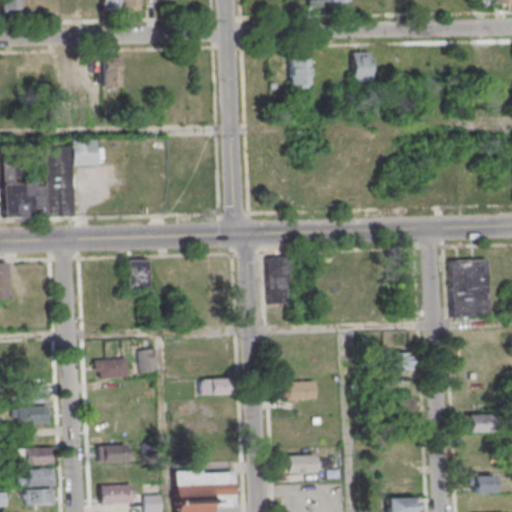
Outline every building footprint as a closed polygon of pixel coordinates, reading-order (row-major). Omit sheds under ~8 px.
[(14,0),(0,0),(0,11),(15,12),(14,0)] [(117,0),(98,0),(98,10),(117,10),(117,0)] [(138,9),(137,0),(120,0),(120,9),(138,9)] [(473,48),(474,81),(511,80),(511,50),(493,51),(493,47),(473,48)] [(350,80),(369,80),(369,50),(350,50),(350,80)] [(79,83),(79,56),(60,56),(60,83),(79,83)] [(101,86),(119,86),(119,56),(101,56),(101,86)] [(287,56),(287,85),(307,85),(307,56),(287,56)] [(2,165),(3,217),(71,216),(71,164),(94,164),(94,143),(40,144),(40,165),(2,165)] [(287,166),(268,166),(268,200),(287,200),(287,166)] [(287,257),(268,257),(268,301),(287,301),(287,257)] [(127,288),(146,288),(146,259),(127,259),(127,288)] [(413,288),(413,259),(393,259),(393,288),(413,288)] [(485,259),(448,259),(449,317),(486,316),(485,259)] [(154,371),(152,348),(136,349),(138,372),(154,371)] [(385,370),(408,370),(408,351),(385,351),(385,370)] [(123,357),(91,358),(92,378),(124,377),(123,357)] [(226,378),(197,378),(197,393),(226,393),(226,378)] [(312,399),(312,380),(283,380),(283,399),(312,399)] [(45,401),(45,382),(18,382),(18,401),(45,401)] [(10,406),(10,424),(46,424),(46,406),(10,406)] [(489,431),(489,413),(463,413),(463,431),(489,431)] [(411,453),(411,436),(382,436),(382,453),(411,453)] [(199,457),(226,457),(226,441),(199,441),(199,457)] [(126,444),(95,444),(95,461),(126,461),(126,444)] [(16,447),(16,463),(48,463),(48,447),(16,447)] [(464,452),(465,470),(490,470),(489,452),(464,452)] [(311,454),(282,454),(282,472),(311,472),(311,454)] [(97,464),(97,481),(130,481),(130,464),(97,464)] [(51,484),(51,467),(16,467),(16,484),(51,484)] [(172,511),(208,511),(208,506),(231,506),(230,468),(172,469),(172,511)] [(467,492),(492,492),(492,475),(467,475),(467,492)] [(97,503),(129,503),(129,484),(97,484),(97,503)] [(51,504),(51,487),(21,487),(21,504),(51,504)] [(159,511),(159,493),(141,493),(140,511),(159,511)] [(413,511),(413,497),(384,497),(384,511),(413,511)]
